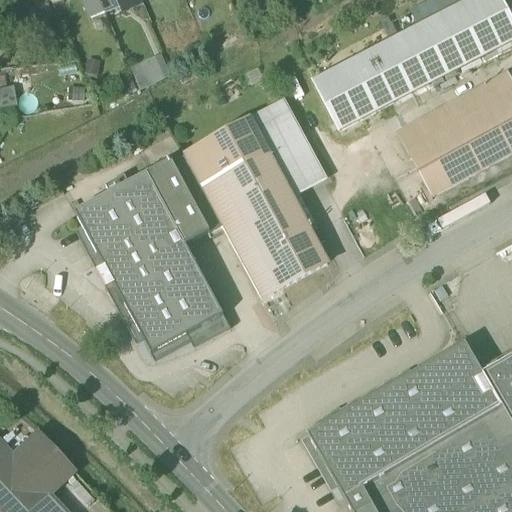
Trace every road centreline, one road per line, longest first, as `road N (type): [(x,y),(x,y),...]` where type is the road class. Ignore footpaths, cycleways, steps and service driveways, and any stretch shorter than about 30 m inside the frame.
road 1 (residential): [(172,456),(310,333),(511,209)]
road 2 (tertiary): [(172,456),(100,383),(0,310)]
